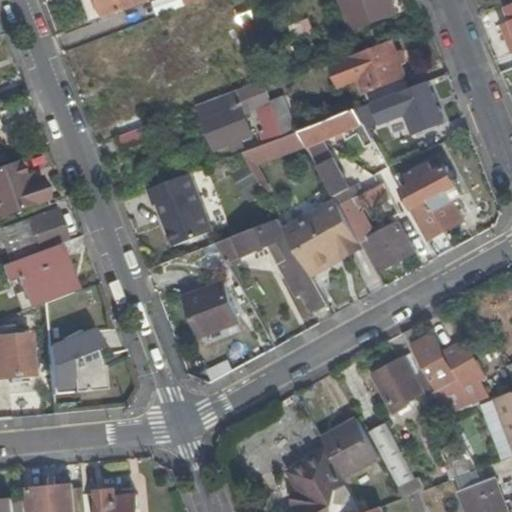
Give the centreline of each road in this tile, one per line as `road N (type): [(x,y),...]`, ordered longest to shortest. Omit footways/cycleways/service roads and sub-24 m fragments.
road 1 (residential): [(16,0),(184,425)]
road 2 (tertiary): [(184,425),(511,244)]
road 3 (residential): [(511,174),(444,0)]
road 4 (tertiary): [(0,442),(184,425)]
